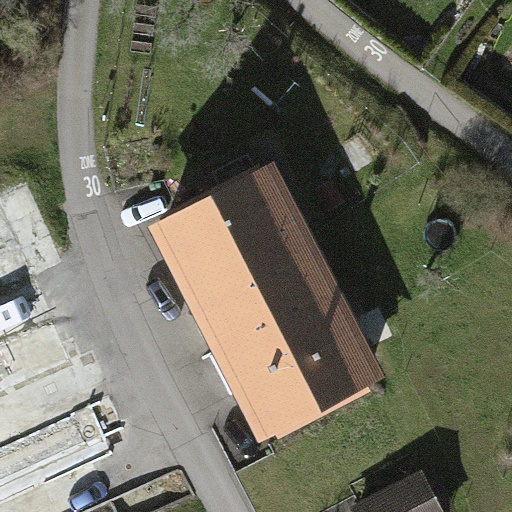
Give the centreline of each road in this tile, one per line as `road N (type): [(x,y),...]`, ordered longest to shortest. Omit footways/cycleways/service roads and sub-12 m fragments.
road 1 (residential): [(85,0),(73,128),(91,240),(125,324),(212,475)]
road 2 (residential): [(301,0),(511,154)]
